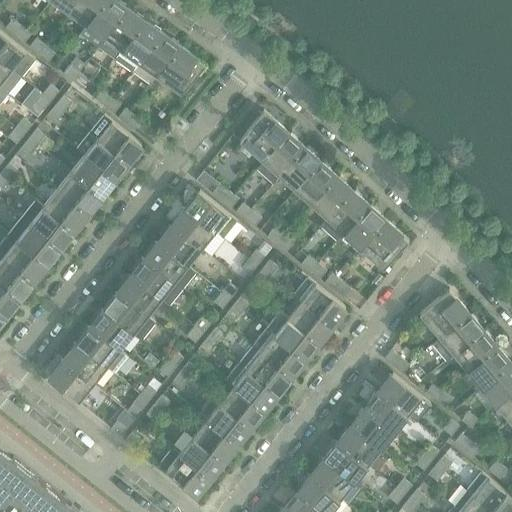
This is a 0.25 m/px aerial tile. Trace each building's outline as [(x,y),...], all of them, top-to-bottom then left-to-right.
[(51,0),(69,12),(77,0),(51,0)] [(86,25),(103,0),(77,0),(69,12),(86,25)] [(103,0),(86,25),(81,33),(98,45),(104,37),(126,6),(117,0),(103,0)] [(121,50),(144,19),(126,6),(104,37),(98,45),(115,58),(121,50)] [(25,41),(32,32),(13,17),(6,26),(25,41)] [(144,19),(121,50),(115,58),(133,70),(139,62),(161,31),(144,19)] [(36,58),(27,51),(0,29),(0,59),(22,76),(36,58)] [(157,75),(179,44),(161,31),(139,62),(133,70),(151,82),(156,75),(157,75)] [(36,37),(30,45),(40,53),(46,44),(36,37)] [(49,60),(56,52),(46,44),(40,53),(49,60)] [(182,93),(206,63),(179,44),(157,75),(182,93)] [(22,76),(0,59),(0,86),(8,93),(22,76)] [(70,63),(63,72),(73,80),(80,71),(70,63)] [(83,87),(90,79),(80,71),(73,80),(83,87)] [(59,90),(51,83),(42,93),(51,100),(59,90)] [(102,89),(95,98),(105,105),(112,96),(102,89)] [(73,101),(64,94),(56,104),(65,111),(73,101)] [(114,113),(121,104),(112,96),(105,105),(114,113)] [(35,102),(29,110),(38,117),(44,109),(35,102)] [(49,113),(57,120),(65,111),(56,104),(49,113)] [(145,122),(126,107),(118,116),(138,132),(145,122)] [(264,109),(240,140),(264,161),(289,132),(264,109)] [(90,131),(98,137),(128,161),(142,143),(112,119),(104,113),(90,131)] [(23,117),(15,127),(24,134),(32,124),(23,117)] [(8,136),(17,143),(24,134),(15,127),(8,136)] [(45,135),(37,128),(29,138),(37,144),(45,135)] [(77,147),(85,154),(84,154),(114,178),(128,161),(98,137),(90,131),(77,147)] [(280,175),(305,146),(289,132),(264,161),(257,168),(273,182),(280,175)] [(22,146),(30,153),(37,144),(29,138),(22,146)] [(296,189),(321,161),(305,146),(280,175),(296,189)] [(114,178),(84,154),(71,171),(101,195),(114,178)] [(312,204),(337,175),(321,161),(296,189),(312,204)] [(18,169),(10,162),(2,171),(11,178),(18,169)] [(0,173),(0,185),(3,188),(11,178),(2,171),(0,173)] [(101,195),(71,171),(57,188),(87,212),(101,195)] [(328,218),(354,190),(337,175),(312,204),(328,218)] [(239,198),(220,182),(212,192),(231,207),(239,198)] [(87,212),(57,188),(44,205),(74,229),(87,212)] [(238,220),(229,213),(200,189),(186,207),(215,231),(216,231),(224,237),(238,220)] [(337,240),(344,232),(370,204),(354,190),(328,218),(322,225),(337,240)] [(22,215),(60,246),(74,229),(44,205),(36,199),(22,215)] [(243,202),(236,211),(245,218),(253,209),(243,202)] [(360,247),(386,218),(370,204),(344,232),(360,247)] [(186,207),(172,224),(202,248),(211,255),(225,238),(224,237),(216,231),(215,231),(186,207)] [(255,226),(262,217),(253,209),(245,218),(255,226)] [(47,263),(60,246),(22,215),(9,232),(47,263)] [(384,268),(409,239),(386,218),(360,247),(384,268)] [(202,248),(172,224),(159,241),(188,265),(202,248)] [(274,227),(267,236),(277,243),(284,235),(274,227)] [(0,252),(33,279),(47,263),(9,232),(0,243),(0,252)] [(286,251),(294,242),(284,235),(277,243),(286,251)] [(188,265),(159,241),(145,258),(183,288),(196,271),(188,265)] [(265,255),(256,248),(249,258),(257,265),(265,255)] [(285,257),(277,250),(262,268),(271,275),(279,266),(274,261),(277,257),(282,261),(285,257)] [(0,280),(20,296),(33,279),(0,252),(0,280)] [(308,254),(301,263),(311,270),(318,262),(308,254)] [(183,288),(145,258),(132,275),(161,299),(162,298),(170,304),(183,288)] [(241,267),(250,274),(257,265),(249,258),(241,267)] [(320,278),(327,269),(318,262),(311,270),(320,278)] [(255,278),(263,285),(271,275),(262,268),(255,278)] [(351,287),(332,272),(325,281),(344,297),(351,287)] [(148,316),(148,315),(161,299),(132,275),(118,292),(148,316)] [(294,293),(302,300),(332,324),(346,306),(316,282),(308,276),(294,293)] [(0,308),(6,313),(20,296),(0,280),(0,308)] [(238,288),(230,281),(222,291),(230,298),(238,288)] [(450,288),(441,295),(420,313),(440,337),(470,312),(450,288)] [(214,301),(223,308),(230,298),(222,291),(214,301)] [(148,316),(118,292),(104,309),(134,333),(135,332),(143,339),(156,322),(148,315),(148,316)] [(252,300),(243,292),(235,302),(244,309),(252,300)] [(332,324),(302,300),(288,316),(284,313),(318,341),(332,324)] [(228,311),(236,319),(244,309),(235,302),(228,311)] [(134,333),(104,309),(91,325),(121,349),(134,333)] [(284,313),(280,310),(266,327),(305,357),(318,341),(284,313)] [(484,329),(470,312),(440,337),(441,337),(433,343),(447,360),(454,353),(484,329)] [(211,323),(202,316),(194,325),(203,332),(211,323)] [(129,356),(121,349),(91,325),(78,342),(107,366),(108,366),(116,372),(129,356)] [(187,334),(196,342),(203,332),(194,325),(187,334)] [(225,333),(216,326),(208,336),(217,343),(225,333)] [(291,374),(305,357),(266,327),(253,344),(291,374)] [(498,345),(484,329),(454,353),(468,370),(498,345)] [(201,345),(210,352),(217,343),(208,336),(201,345)] [(107,366),(78,342),(64,359),(94,383),(107,366)] [(277,391),(291,374),(253,344),(240,361),(277,391)] [(511,362),(498,345),(468,370),(482,387),(511,362)] [(391,349),(384,358),(394,365),(401,356),(391,349)] [(184,357),(175,350),(168,359),(176,366),(184,357)] [(401,356),(394,365),(404,373),(410,364),(401,356)] [(50,377),(80,401),(94,383),(64,359),(50,377)] [(160,369),(169,376),(176,366),(168,359),(160,369)] [(197,367),(189,360),(181,370),(190,377),(197,367)] [(264,408),(277,391),(240,361),(226,378),(234,385),(264,408)] [(511,389),(511,362),(482,387),(496,403),(511,389)] [(173,379),(182,386),(190,377),(181,370),(173,379)] [(408,414),(417,422),(432,403),(423,396),(393,372),(379,390),(409,414),(408,414)] [(433,382),(426,391),(436,399),(443,390),(433,382)] [(157,390),(148,384),(141,393),(149,400),(157,390)] [(220,401),(250,425),(264,408),(234,385),(221,401),(220,401)] [(511,418),(511,389),(496,403),(510,420),(511,418)] [(379,390),(365,407),(395,431),(408,414),(409,414),(379,390)] [(445,406),(452,398),(443,390),(436,399),(445,406)] [(133,402),(142,409),(149,400),(141,393),(133,402)] [(171,401),(162,394),(154,404),(163,411),(171,401)] [(213,395),(199,412),(207,418),(237,442),(250,425),(220,401),(221,401),(213,395)] [(146,413),(155,420),(163,411),(154,404),(146,413)] [(395,431),(365,407),(352,424),(382,448),(395,431)] [(471,427),(478,418),(469,410),(462,419),(471,427)] [(193,435),(223,459),(237,442),(207,418),(193,435)] [(459,425),(451,418),(443,428),(452,435),(459,425)] [(118,419),(111,428),(121,436),(128,427),(118,419)] [(382,448),(352,424),(338,440),(368,464),(382,448)] [(136,447),(143,438),(133,431),(126,439),(136,447)] [(461,432),(454,441),(464,449),(471,440),(461,432)] [(223,459),(193,435),(180,452),(210,476),(223,459)] [(368,464),(338,440),(325,457),(355,481),(368,464)] [(474,457),(480,448),(471,440),(464,449),(474,457)] [(439,450),(431,443),(423,453),(432,460),(439,450)] [(166,470),(196,494),(210,476),(180,452),(173,446),(158,464),(166,470)] [(415,462),(424,469),(432,460),(423,453),(415,462)] [(453,461),(444,454),(436,464),(445,471),(453,461)] [(81,511),(12,457),(0,472),(0,511),(81,511)] [(355,481),(325,457),(311,474),(341,498),(355,481)] [(507,484),(511,478),(511,471),(496,459),(488,468),(507,484)] [(429,473),(438,480),(445,471),(436,464),(429,473)] [(496,511),(509,511),(511,510),(511,495),(489,477),(481,471),(468,489),(496,511)] [(330,511),(341,498),(311,474),(298,491),(324,511),(330,511)] [(412,484),(404,477),(396,487),(405,493),(412,484)] [(388,496),(397,503),(405,493),(396,487),(388,496)] [(426,494),(417,488),(409,497),(418,504),(426,494)] [(496,511),(468,489),(454,505),(462,511),(496,511)] [(324,511),(298,491),(284,508),(289,511),(324,511)] [(402,507),(408,511),(411,511),(418,504),(409,497),(402,507)]
